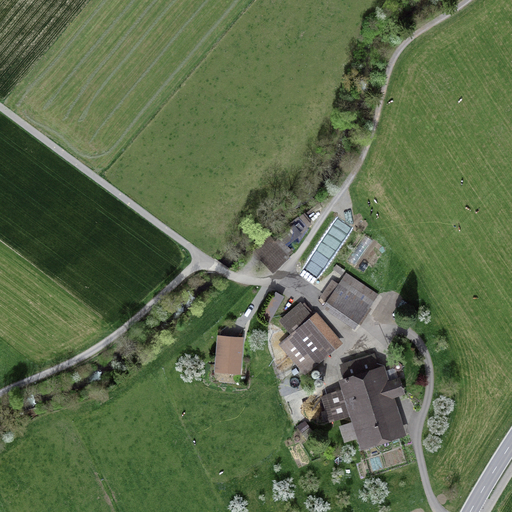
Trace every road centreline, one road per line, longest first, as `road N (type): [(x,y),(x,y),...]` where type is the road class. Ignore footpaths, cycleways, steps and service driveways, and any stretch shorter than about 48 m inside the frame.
road 1 (track): [(467,0),(396,50),(357,164),(278,285)]
road 2 (track): [(278,285),(352,332),(398,329),(417,341),(430,379),(417,444),(438,511)]
road 3 (track): [(0,105),(201,259)]
road 4 (track): [(201,259),(94,349),(0,396)]
